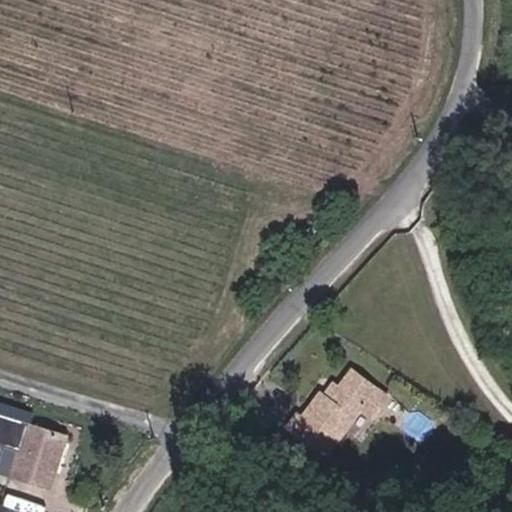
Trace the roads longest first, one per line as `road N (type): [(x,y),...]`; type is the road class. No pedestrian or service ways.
road 1 (unclassified): [(135,511),(329,275),(416,190),(475,82),(482,0)]
road 2 (unknown): [(195,437),(0,372)]
